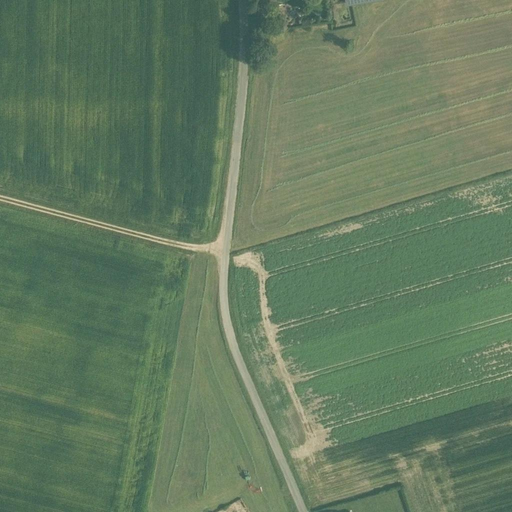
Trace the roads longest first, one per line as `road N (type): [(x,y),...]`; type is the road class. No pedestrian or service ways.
road 1 (unclassified): [(240,0),(226,295),(237,344),(303,511)]
road 2 (track): [(225,258),(0,200)]
